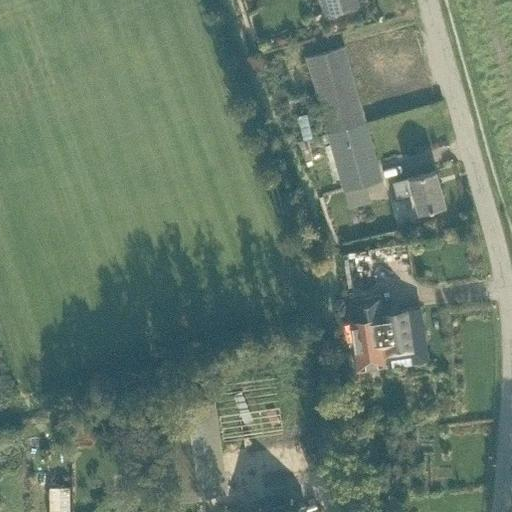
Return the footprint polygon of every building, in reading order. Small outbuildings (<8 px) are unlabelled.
[(321,0),(325,13),(356,4),(354,0),(321,0)] [(344,46),(305,57),(326,134),(327,134),(365,123),(344,46)] [(343,191),(366,185),(381,180),(365,123),(327,134),(343,191)] [(319,132),(319,136),(307,139),(309,148),(328,143),(325,131),(319,132)] [(417,212),(444,205),(434,170),(408,177),(408,178),(392,183),(396,197),(412,193),(417,212)] [(420,307),(383,313),(380,295),(348,301),(351,320),(349,321),(357,369),(384,364),(385,367),(414,363),(415,363),(427,361),(420,307)] [(293,382),(214,394),(215,401),(220,434),(299,422),(293,382)] [(220,434),(215,401),(157,410),(171,500),(228,491),(220,434)] [(73,445),(91,444),(90,412),(72,413),(73,445)]
